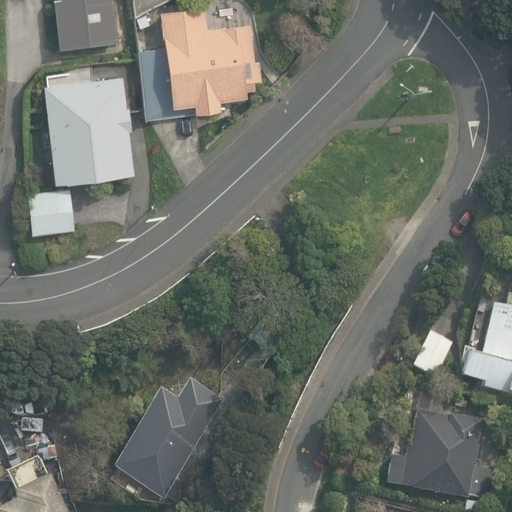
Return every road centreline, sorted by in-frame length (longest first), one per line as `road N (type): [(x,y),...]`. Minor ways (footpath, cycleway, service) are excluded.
road 1 (residential): [(296,511),(313,446),(350,372),(481,164),(488,137),(489,114),(459,37),(394,7)]
road 2 (residential): [(0,302),(101,281),(175,235),(357,61),(394,7)]
